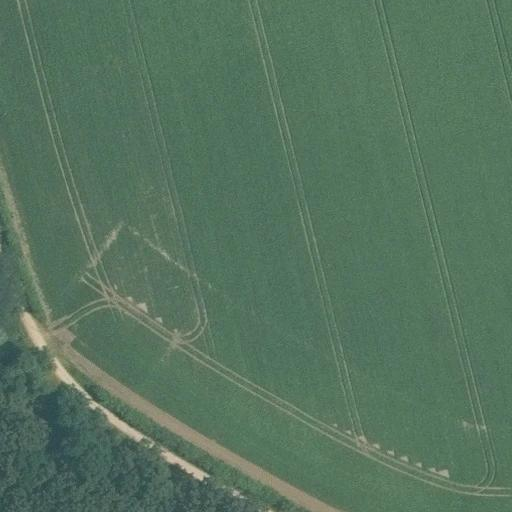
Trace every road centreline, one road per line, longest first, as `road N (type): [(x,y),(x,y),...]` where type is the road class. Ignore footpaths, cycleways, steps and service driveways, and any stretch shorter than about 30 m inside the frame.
road 1 (track): [(268,511),(86,403),(29,328),(0,255)]
road 2 (residential): [(71,511),(42,398),(56,367)]
